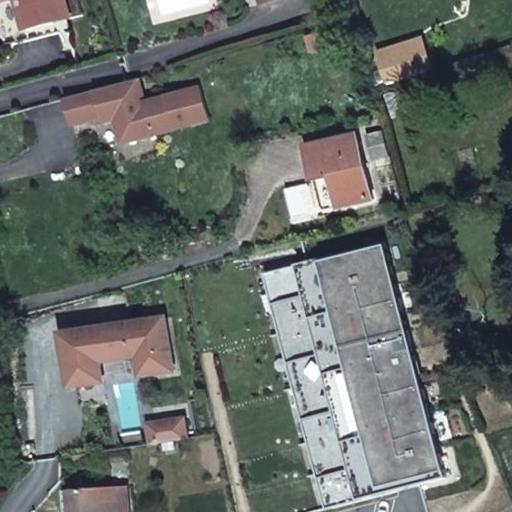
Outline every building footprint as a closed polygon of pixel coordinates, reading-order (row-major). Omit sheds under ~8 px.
[(1,0),(2,3),(11,34),(28,31),(84,15),(79,0),(1,0)] [(383,57),(392,85),(435,70),(425,42),(383,57)] [(147,103),(140,80),(128,83),(125,84),(131,107),(147,103)] [(131,107),(125,84),(68,99),(75,126),(104,118),(106,123),(117,120),(124,144),(211,121),(202,89),(147,103),(131,107)] [(375,199),(359,135),(309,148),(317,180),(334,176),(337,176),(339,186),(337,186),(342,207),(375,199)] [(271,274),(334,508),(413,488),(449,478),(386,243),(271,274)] [(65,334),(74,387),(80,386),(83,407),(109,402),(105,375),(141,369),(142,376),(175,371),(167,318),(65,334)] [(185,419),(156,424),(151,432),(154,444),(188,438),(185,419)] [(129,511),(128,486),(69,491),(71,511),(129,511)]
